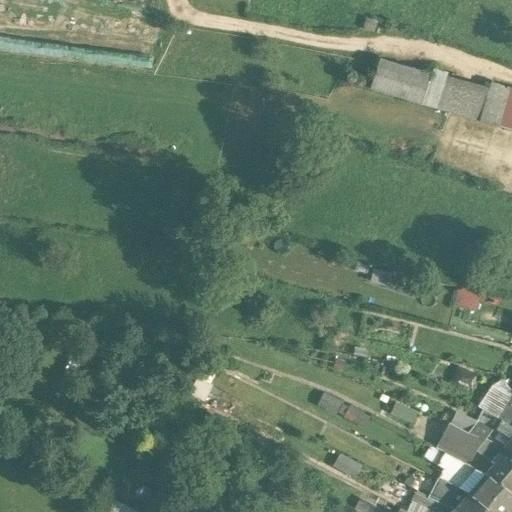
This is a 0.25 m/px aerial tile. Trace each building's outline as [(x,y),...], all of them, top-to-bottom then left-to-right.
[(106,50),(147,53),(150,15),(84,9),(82,23),(64,22),(60,57),(104,61),(106,50)] [(431,77),(379,61),(369,90),(421,106),(431,77)] [(483,88),(432,73),(431,77),(421,106),(499,129),(511,90),(484,82),(483,88)] [(346,78),(345,80),(346,82),(347,83),(348,84),(350,85),(352,84),(354,83),(355,81),(355,80),(355,78),(354,76),(352,75),(350,75),(348,75),(347,76),(346,78)] [(365,85),(365,83),(365,81),(363,79),(362,78),(360,78),(358,78),(356,79),(355,81),(355,83),(355,85),(356,86),(358,87),(360,88),(362,87),(363,86),(365,85)] [(511,90),(499,129),(511,133),(511,90)] [(460,286),(454,308),(470,312),(478,315),(485,293),(460,286)] [(470,312),(454,308),(448,333),(472,339),(472,340),(511,351),(511,348),(511,336),(511,337),(467,325),(470,312)] [(211,372),(202,368),(197,379),(205,383),(211,372)] [(212,387),(198,381),(189,397),(204,404),(212,387)] [(511,393),(504,383),(492,391),(479,410),(483,412),(497,420),(511,397),(511,393)] [(511,408),(507,406),(497,420),(502,423),(511,429),(511,408)] [(497,420),(483,412),(478,424),(495,430),(495,431),(497,432),(502,423),(497,420)] [(511,429),(502,423),(497,432),(511,440),(511,429)] [(495,430),(478,424),(477,425),(469,435),(486,441),(495,431),(495,430)] [(486,441),(469,435),(467,434),(467,435),(450,425),(444,437),(477,452),(486,441)] [(511,440),(497,432),(495,431),(486,441),(505,450),(511,441),(511,440)] [(477,452),(444,437),(439,447),(471,464),(477,453),(477,452)] [(505,450),(486,441),(477,452),(477,453),(492,464),(505,450)] [(511,455),(505,450),(492,464),(496,467),(488,477),(511,495),(511,455)] [(487,478),(445,455),(440,464),(442,465),(440,469),(444,472),(441,476),(458,485),(473,494),(487,478)] [(332,467),(354,479),(360,468),(338,456),(332,467)] [(165,479),(148,470),(142,481),(160,491),(165,479)] [(511,495),(488,477),(487,478),(473,494),(470,497),(490,511),(508,511),(511,508),(511,495)] [(456,511),(470,497),(443,483),(433,502),(443,506),(442,507),(452,511),(456,511)] [(143,487),(136,500),(160,511),(164,511),(170,501),(143,487)] [(159,511),(120,492),(109,511),(159,511)] [(443,506),(433,502),(417,493),(412,503),(413,503),(431,511),(452,511),(442,507),(443,506)] [(490,511),(470,497),(456,511),(490,511)] [(374,511),(375,511),(360,503),(355,511),(374,511)] [(431,511),(413,503),(409,511),(431,511)]
